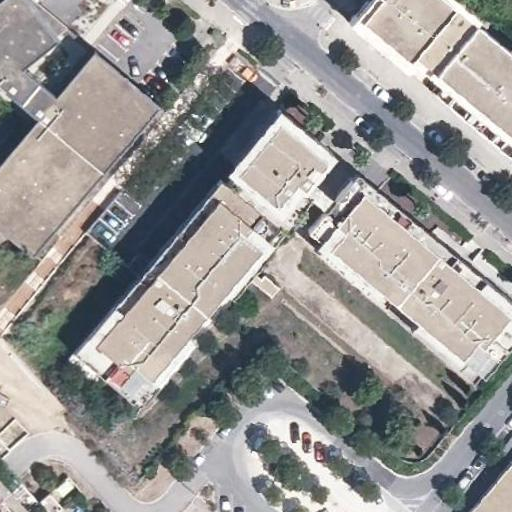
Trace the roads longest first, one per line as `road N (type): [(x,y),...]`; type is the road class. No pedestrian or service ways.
road 1 (residential): [(292,42),(511,219)]
road 2 (residential): [(511,395),(419,501)]
